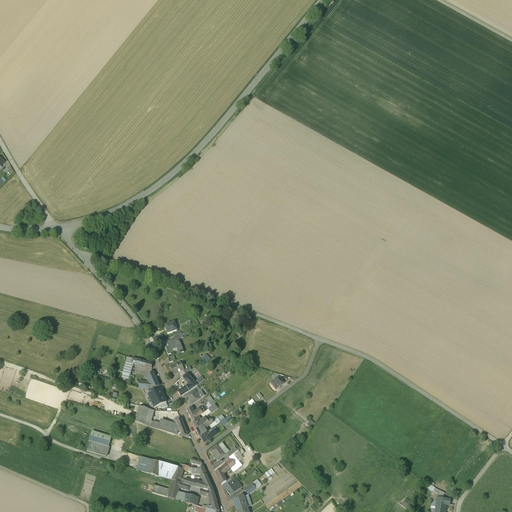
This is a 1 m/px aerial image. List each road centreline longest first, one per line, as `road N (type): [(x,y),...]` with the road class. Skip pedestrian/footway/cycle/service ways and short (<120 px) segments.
road 1 (track): [(82,259),(120,265),(367,356),(511,453)]
road 2 (unclassified): [(62,226),(124,206),(182,165),(322,0)]
road 3 (residential): [(200,452),(138,326),(62,226)]
road 4 (residential): [(200,452),(303,376),(320,339)]
road 5 (track): [(0,415),(75,451),(133,467)]
